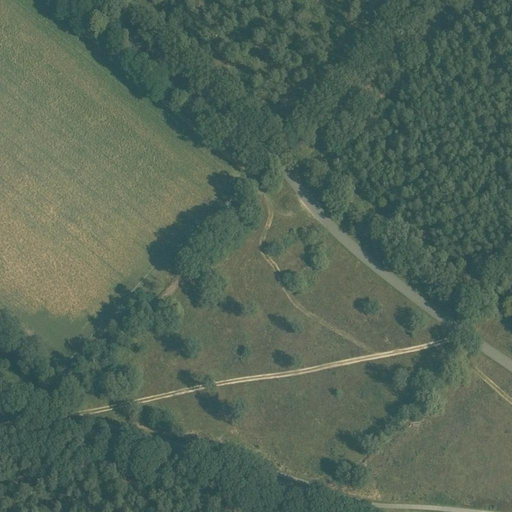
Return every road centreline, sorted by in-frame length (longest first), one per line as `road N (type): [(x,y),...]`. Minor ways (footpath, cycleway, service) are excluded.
road 1 (unclassified): [(102,0),(284,173),(330,230),(511,366)]
road 2 (track): [(0,401),(110,407),(468,335)]
road 3 (track): [(442,0),(267,208),(227,175)]
road 4 (track): [(311,155),(131,0)]
